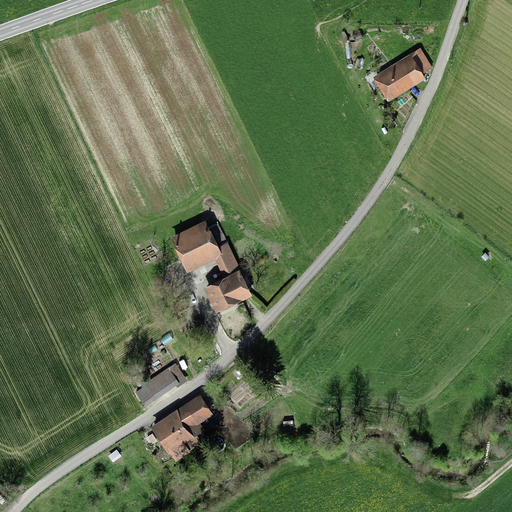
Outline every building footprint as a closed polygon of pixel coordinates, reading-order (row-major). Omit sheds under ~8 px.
[(421,48),(374,76),(389,101),(427,78),(424,72),(432,67),(421,48)] [(210,222),(172,240),(189,274),(218,260),(227,280),(208,290),(218,313),(254,296),(229,243),(222,246),(210,222)] [(185,299),(170,306),(174,314),(189,306),(185,299)] [(175,366),(136,394),(147,409),(186,381),(175,366)] [(201,393),(153,426),(176,460),(202,443),(193,430),(215,414),(201,393)]
